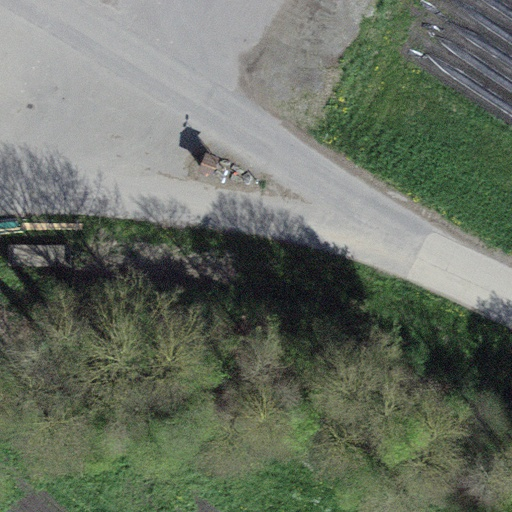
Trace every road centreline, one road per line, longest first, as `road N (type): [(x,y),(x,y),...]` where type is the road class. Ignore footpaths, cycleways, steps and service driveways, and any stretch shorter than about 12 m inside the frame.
road 1 (residential): [(511,276),(308,173),(1,0)]
road 2 (track): [(308,173),(0,211)]
